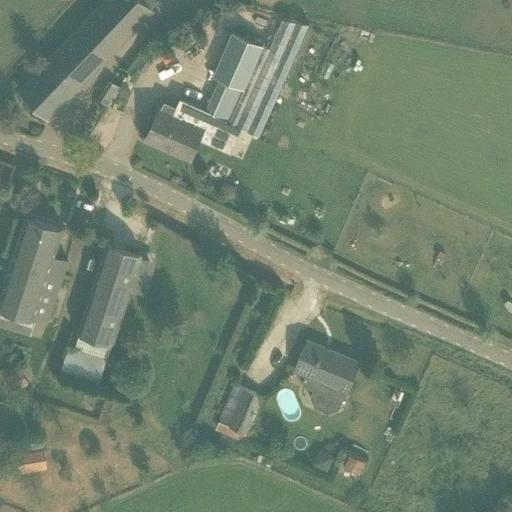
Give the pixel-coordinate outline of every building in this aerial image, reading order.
[(156,0),(104,0),(20,90),(48,116),(151,8),(150,7),(156,0)] [(230,121),(258,135),(308,23),(283,18),(269,47),(264,44),(259,42),(266,27),(241,17),(234,31),(232,30),(212,75),(219,78),(204,110),(210,113),(229,122),(230,121)] [(184,102),(178,113),(160,105),(145,139),(190,159),(204,125),(210,113),(204,110),(184,102)] [(53,255),(62,227),(26,215),(0,297),(0,325),(29,335),(35,319),(49,323),(69,260),(53,255)] [(107,241),(77,332),(71,347),(106,357),(111,342),(141,252),(107,241)] [(306,340),(298,359),(293,370),(305,375),(302,383),(314,388),(310,397),(314,406),(328,412),(339,409),(342,401),(346,392),(359,362),(306,340)] [(21,368),(4,376),(11,391),(28,383),(21,368)] [(121,376),(109,372),(105,386),(117,390),(121,376)] [(220,421),(248,433),(263,397),(235,385),(220,421)] [(15,440),(21,472),(47,469),(43,436),(15,440)] [(333,456),(319,449),(312,464),(327,471),(333,456)] [(343,467),(359,474),(364,461),(349,454),(343,467)]
